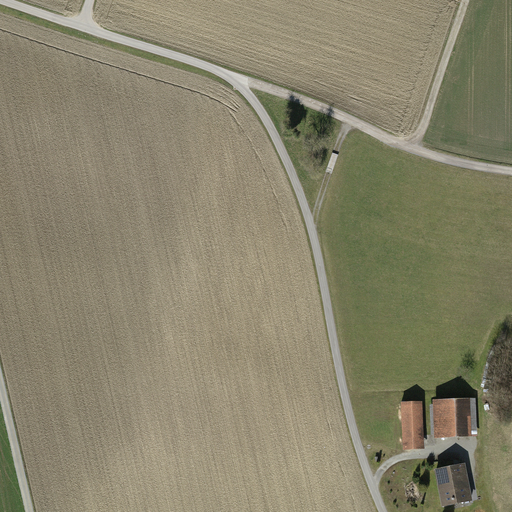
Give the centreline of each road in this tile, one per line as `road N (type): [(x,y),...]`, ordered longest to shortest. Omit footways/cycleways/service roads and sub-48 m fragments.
road 1 (track): [(240,82),(272,129),(302,206),(351,429),(383,511)]
road 2 (track): [(511,168),(414,148),(324,105),(240,82)]
road 3 (track): [(11,0),(240,82)]
road 4 (track): [(414,148),(466,0)]
road 5 (track): [(0,360),(34,511)]
